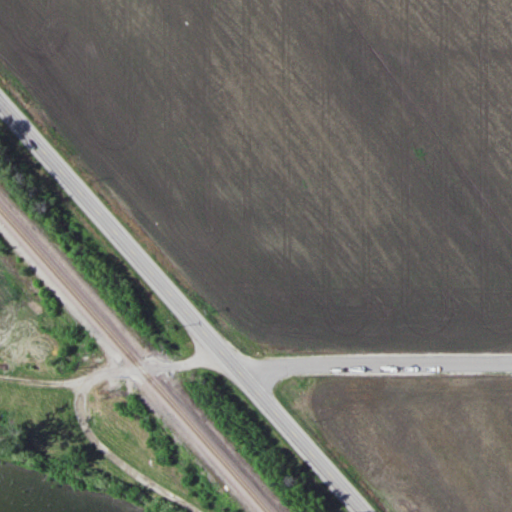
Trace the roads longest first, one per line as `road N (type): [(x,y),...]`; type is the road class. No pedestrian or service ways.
road 1 (secondary): [(361,511),(0,101)]
road 2 (track): [(197,511),(91,439),(82,422),(83,390),(115,374),(227,358)]
road 3 (residential): [(511,367),(238,369)]
